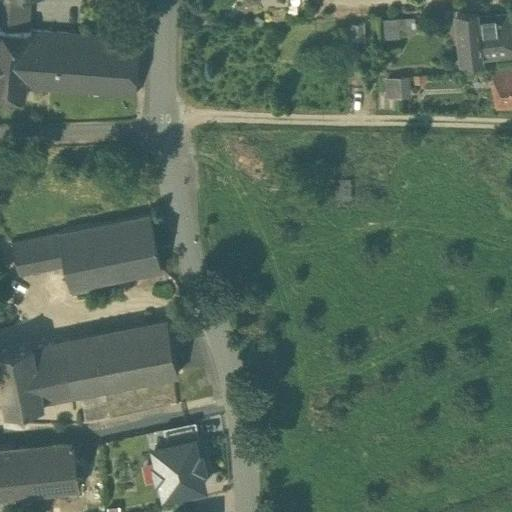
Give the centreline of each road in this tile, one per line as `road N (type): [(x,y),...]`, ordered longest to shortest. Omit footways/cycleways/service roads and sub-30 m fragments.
road 1 (residential): [(247,511),(247,460),(174,204),(164,131)]
road 2 (residential): [(0,139),(164,131)]
road 3 (residential): [(164,131),(167,0)]
